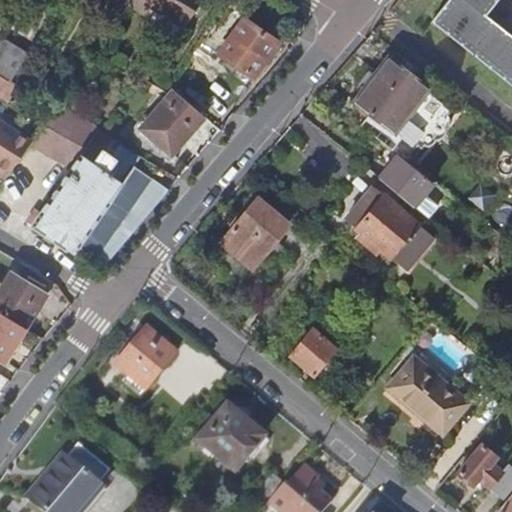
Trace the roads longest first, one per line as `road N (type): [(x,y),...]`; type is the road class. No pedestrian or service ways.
road 1 (residential): [(133,270),(426,511)]
road 2 (residential): [(133,270),(347,19)]
road 3 (residential): [(0,434),(104,303)]
road 4 (residential): [(104,303),(0,239)]
